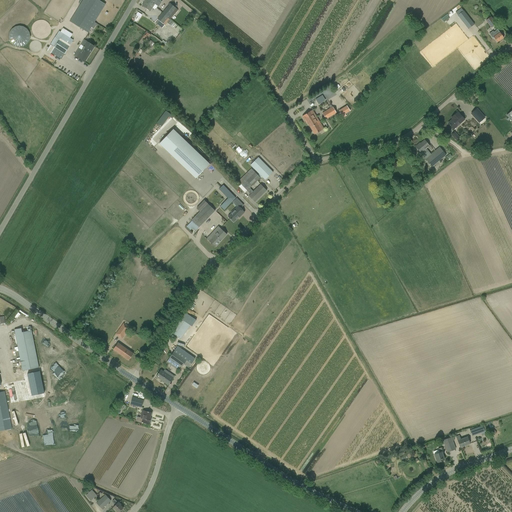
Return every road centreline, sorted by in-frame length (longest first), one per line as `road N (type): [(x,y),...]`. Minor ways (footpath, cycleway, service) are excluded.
road 1 (unclassified): [(131,378),(211,262),(309,165),(405,139),(511,45)]
road 2 (unclassified): [(0,232),(133,0)]
road 3 (tertiary): [(354,511),(286,479),(178,407)]
road 4 (tertiary): [(131,378),(0,290)]
road 5 (tertiary): [(402,511),(445,474),(511,450)]
